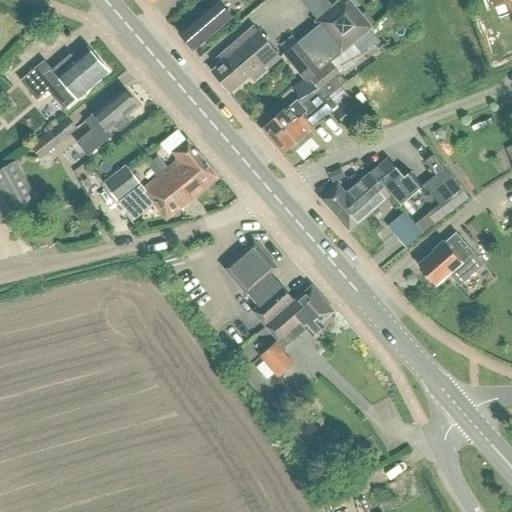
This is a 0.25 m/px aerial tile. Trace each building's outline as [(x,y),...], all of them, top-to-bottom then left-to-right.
[(261,130),(272,142),(313,106),(310,102),(322,91),(327,96),(340,87),(342,85),(345,82),(337,73),(361,55),(353,45),(373,28),(348,0),(339,0),(333,6),(328,0),(300,0),(317,20),(313,23),(317,28),(284,56),(307,84),(311,81),(318,90),(297,101),(288,108),(287,107),(261,130)] [(511,0),(490,0),(494,10),(506,5),(511,18),(511,0)] [(216,2),(178,36),(193,52),(231,18),(216,2)] [(449,11),(432,14),(435,28),(452,24),(449,11)] [(223,63),(212,73),(230,94),(250,77),(254,81),(281,58),(253,27),(219,58),(223,63)] [(51,68),(45,61),(20,82),(36,101),(48,91),(64,110),(77,99),(78,100),(109,73),(87,49),(75,59),(69,52),(51,68)] [(307,130),(332,109),(345,126),(363,113),(342,85),(340,87),(327,96),(322,91),(310,102),(313,106),(272,142),(282,155),(290,148),(293,152),(312,136),(307,130)] [(84,120),(92,129),(76,143),(88,157),(113,135),(107,128),(113,123),(120,131),(131,122),(124,114),(135,104),(122,88),(84,120)] [(355,98),(362,108),(367,106),(360,95),(355,98)] [(67,118),(32,147),(40,159),(76,130),(67,118)] [(167,220),(179,210),(175,204),(165,189),(188,171),(192,174),(205,163),(186,141),(171,153),(177,159),(164,170),(156,162),(150,167),(157,176),(142,188),(147,195),(167,220)] [(421,184),(422,185),(437,204),(431,210),(427,213),(433,221),(434,223),(468,198),(443,168),(433,155),(424,162),(434,175),(421,184)] [(381,185),(391,196),(399,205),(422,185),(421,184),(410,171),(404,177),(387,158),(370,173),(381,185)] [(0,169),(0,190),(13,214),(36,201),(15,161),(0,169)] [(217,179),(205,163),(192,174),(188,171),(165,189),(175,204),(179,210),(217,179)] [(125,165),(102,182),(118,203),(140,185),(125,165)] [(321,199),(337,218),(355,203),(357,206),(381,185),(370,173),(346,193),(338,184),(321,199)] [(350,232),(391,196),(381,185),(357,206),(355,203),(337,218),(350,232)] [(0,194),(0,220),(11,215),(0,194)] [(403,211),(387,226),(405,249),(422,233),(403,211)] [(432,284),(434,286),(448,273),(459,285),(482,265),(471,252),(472,252),(455,233),(443,244),(442,243),(432,252),(433,253),(417,267),(425,276),(424,279),(428,284),(432,284)] [(252,312),(277,342),(260,358),(278,379),(293,366),(281,352),(305,330),(312,338),(323,329),(320,326),(334,314),(311,288),(294,303),(270,275),(276,269),(254,243),(224,269),(246,295),(247,295),(258,307),(252,312)] [(286,389),(274,401),(286,415),(297,403),(286,389)] [(327,500),(332,510),(342,506),(337,495),(327,500)]
